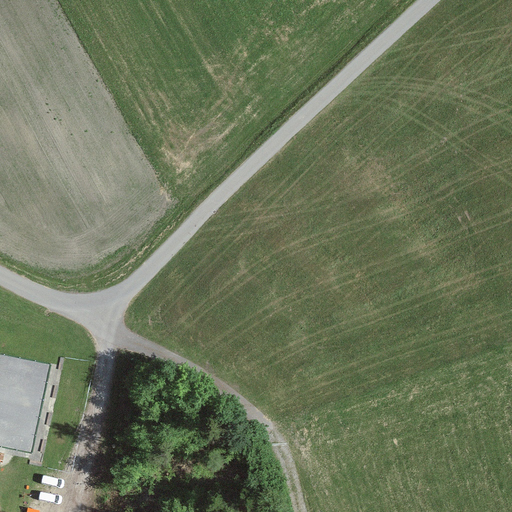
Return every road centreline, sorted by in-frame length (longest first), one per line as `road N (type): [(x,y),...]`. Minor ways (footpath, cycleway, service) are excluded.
road 1 (unclassified): [(429,0),(92,321),(0,274)]
road 2 (track): [(112,332),(78,482),(63,511)]
